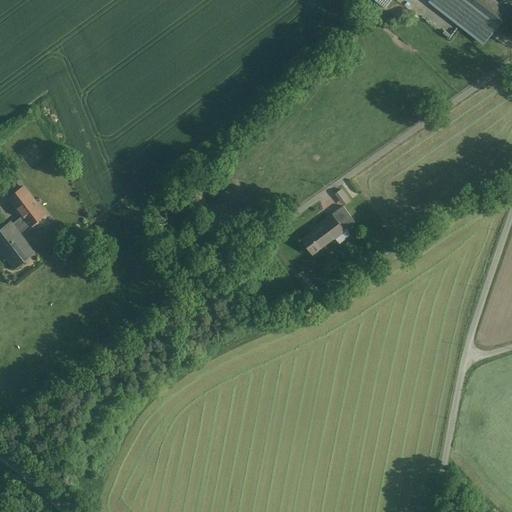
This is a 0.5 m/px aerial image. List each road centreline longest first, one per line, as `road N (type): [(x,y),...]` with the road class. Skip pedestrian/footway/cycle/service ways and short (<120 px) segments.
road 1 (unclassified): [(511,62),(0,419)]
road 2 (unclassified): [(511,215),(471,335),(436,511)]
